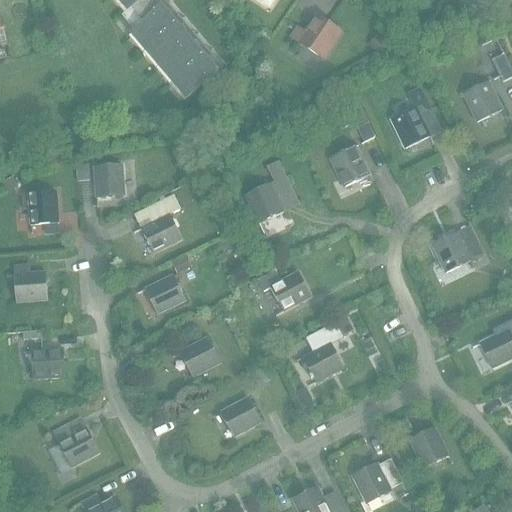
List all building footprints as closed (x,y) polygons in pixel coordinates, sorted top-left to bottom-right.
[(149,0),(139,9),(135,5),(128,11),(119,18),(131,33),(146,50),(176,24),(155,0),(149,0)] [(119,0),(128,11),(135,5),(140,0),(119,0)] [(255,0),(268,9),(273,0),(255,0)] [(291,38),(322,59),(340,32),(317,17),(306,33),(298,28),(291,38)] [(146,50),(159,66),(190,40),(176,24),(146,50)] [(159,66),(173,82),(204,56),(190,40),(159,66)] [(204,56),(173,82),(187,99),(218,73),(204,56)] [(503,82),(511,77),(511,71),(508,63),(497,69),(503,82)] [(477,123),(502,111),(489,82),(463,94),(477,123)] [(405,149),(430,136),(416,109),(392,121),(405,149)] [(358,128),(365,143),(376,137),(368,123),(358,128)] [(344,189),(370,176),(356,147),(330,160),(344,189)] [(275,181),(270,183),(245,196),(259,224),(299,205),(279,162),(269,167),(275,181)] [(97,201),(124,199),(122,166),(94,169),(97,201)] [(78,184),(90,183),(89,169),(77,170),(78,184)] [(30,226),(58,224),(56,192),(28,194),(30,226)] [(154,255),(182,240),(169,215),(181,209),(174,196),(134,216),(154,255)] [(470,226),(457,233),(432,245),(446,274),(484,255),(470,226)] [(283,313),(312,298),(299,273),(281,282),(276,273),(258,282),(264,292),(271,289),(283,313)] [(16,304),(47,302),(46,274),(14,276),(16,304)] [(157,315),(186,301),(174,276),(145,290),(157,315)] [(313,353),(302,359),(315,384),(344,369),(331,345),(342,339),(334,323),(305,338),(313,353)] [(492,369),(511,359),(511,336),(509,330),(480,343),(492,369)] [(24,341),(41,340),(41,333),(23,334),(24,341)] [(193,377),(221,363),(208,338),(180,353),(193,377)] [(34,380),(65,378),(63,350),(32,352),(34,380)] [(233,438),(262,423),(249,398),(220,413),(233,438)] [(100,453),(87,428),(81,418),(52,433),(71,468),(100,453)] [(424,470),(448,457),(433,429),(409,441),(424,470)] [(392,460),(379,466),(378,464),(352,477),(367,506),(393,493),(391,489),(403,483),(392,460)] [(298,511),(345,511),(335,492),(323,498),(318,487),(293,500),(298,511)] [(87,511),(123,511),(116,497),(101,504),(97,495),(82,503),(87,511)]
